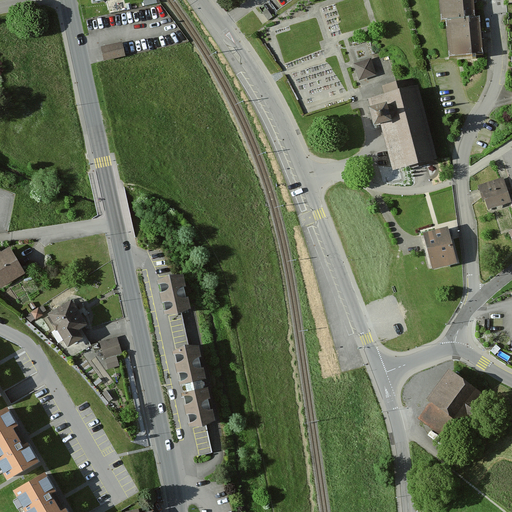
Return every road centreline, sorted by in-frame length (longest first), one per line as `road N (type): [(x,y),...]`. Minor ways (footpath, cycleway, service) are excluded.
road 1 (secondary): [(67,0),(176,511)]
road 2 (residential): [(379,374),(261,84),(200,0)]
road 3 (residential): [(462,177),(465,138),(495,79),(497,0)]
road 4 (residential): [(409,511),(399,435),(379,374)]
road 5 (residential): [(468,306),(462,177)]
